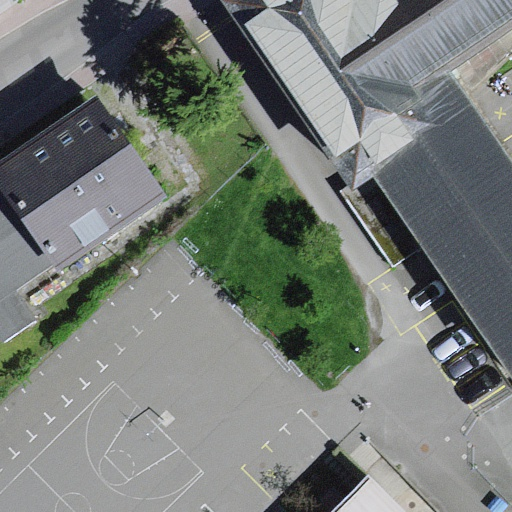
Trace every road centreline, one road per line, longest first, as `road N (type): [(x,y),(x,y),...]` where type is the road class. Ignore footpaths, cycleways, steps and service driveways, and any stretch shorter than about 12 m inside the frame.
road 1 (unknown): [(174,10),(342,330),(388,384),(449,434),(511,448)]
road 2 (residential): [(0,83),(120,0)]
